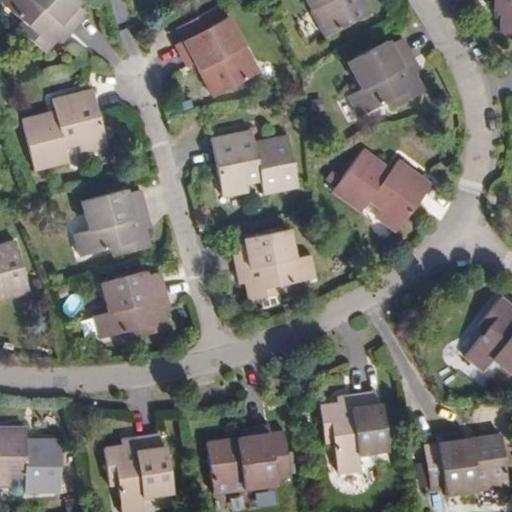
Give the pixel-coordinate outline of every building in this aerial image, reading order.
[(47,49),(59,35),(57,33),(67,23),(73,28),(89,9),(80,0),(6,0),(24,16),(18,22),(47,49)] [(372,7),(368,0),(310,0),(327,31),(372,7)] [(511,0),(495,0),(495,15),(501,14),(501,33),(511,32),(511,0)] [(226,16),(219,2),(180,24),(186,37),(180,41),(191,64),(197,61),(215,94),(262,70),(232,12),(226,16)] [(57,33),(59,35),(63,39),(73,28),(67,23),(57,33)] [(426,89),(418,73),(415,75),(409,62),(416,57),(403,35),(391,41),(389,37),(349,59),(363,86),(351,94),(363,115),(390,100),(394,106),(426,89)] [(415,75),(418,73),(423,69),(416,57),(409,62),(415,75)] [(49,116),(48,108),(22,114),(33,166),(67,158),(64,145),(80,142),(81,149),(106,143),(94,86),(52,95),(55,106),(56,113),(49,116)] [(55,106),(48,108),(49,116),(56,113),(55,106)] [(256,146),(255,139),(253,128),(211,137),(224,194),(250,189),(248,180),(264,177),(266,191),(300,183),(291,133),(265,137),(266,144),(256,146)] [(265,137),(255,139),(256,146),(266,144),(265,137)] [(401,160),(394,169),(390,174),(381,166),(384,162),(367,148),(335,188),(362,210),(370,199),(383,209),(377,216),(398,232),(434,186),(401,160)] [(390,174),(394,169),(384,162),(381,166),(390,174)] [(139,215),(148,212),(141,187),(128,190),(127,186),(81,199),(88,227),(75,231),(81,253),(112,245),(115,254),(150,245),(146,227),(141,228),(139,215)] [(151,226),(148,212),(139,215),(141,228),(146,227),(151,226)] [(253,280),(250,281),(252,295),(287,288),(286,279),(317,273),(314,249),(297,252),(290,225),(246,235),(246,240),(233,243),(238,267),(250,264),(253,280)] [(19,239),(0,244),(0,297),(31,289),(19,239)] [(242,282),(250,281),(253,280),(250,264),(238,267),(242,282)] [(169,327),(165,309),(160,310),(158,296),(167,293),(161,268),(147,271),(145,265),(100,279),(107,307),(93,312),(99,333),(129,326),(131,335),(169,327)] [(160,310),(165,309),(170,307),(167,293),(158,296),(160,310)] [(511,308),(510,308),(511,304),(511,303),(499,294),(476,325),(484,331),(465,355),(486,369),(496,357),(511,368),(511,308)] [(340,404),(339,399),(320,402),(327,440),(335,438),(339,470),(362,466),(360,452),(391,447),(384,400),(379,401),(377,389),(352,392),(354,402),(340,404)] [(338,394),(339,399),(340,404),(354,402),(352,392),(338,394)] [(242,443),(241,435),(209,439),(216,490),(282,482),(281,475),(293,474),(287,429),(273,431),(272,422),(247,426),(249,434),(250,442),(242,443)] [(59,440),(33,439),(33,446),(23,446),(24,438),(24,426),(0,425),(0,484),(7,485),(8,475),(23,475),(23,490),(58,491),(59,440)] [(502,430),(471,434),(473,443),(462,445),(461,436),(460,428),(437,432),(437,440),(423,442),(430,486),(444,485),(445,491),(508,482),(502,430)] [(160,430),(133,434),(135,444),(123,446),(122,442),(103,445),(108,481),(118,480),(123,511),(146,508),(144,492),(174,487),(167,443),(162,443),(160,430)] [(135,444),(133,434),(121,435),(122,442),(123,446),(135,444)] [(249,434),(241,435),(242,443),(250,442),(249,434)] [(473,443),(471,434),(461,436),(462,445),(473,443)]
